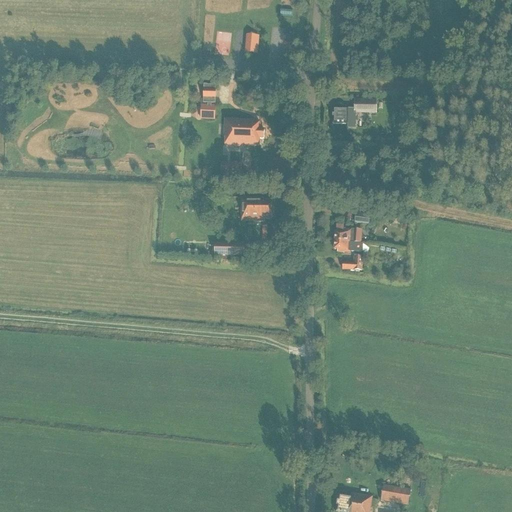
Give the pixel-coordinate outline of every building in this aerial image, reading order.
[(217,55),(231,55),(231,32),(217,32),(217,55)] [(258,54),(260,36),(246,35),(245,53),(258,54)] [(213,86),(207,86),(204,86),(203,104),(208,104),(208,105),(203,105),(202,119),(214,120),(215,106),(212,106),(212,104),(216,104),(216,86),(213,86)] [(377,114),(377,100),(355,100),(354,109),(348,109),(333,109),(333,124),(348,124),(348,116),(354,116),(354,113),(377,114)] [(264,139),(265,130),(260,130),(260,123),(254,122),(254,121),(225,119),(224,138),(226,138),(226,146),(246,147),(246,146),(259,146),(259,139),(264,139)] [(241,180),(242,164),(222,163),(221,178),(241,180)] [(272,219),(272,201),(263,201),(263,198),(242,198),(241,214),(242,214),(242,221),(262,221),(262,219),(272,219)] [(369,225),(371,215),(356,213),(355,223),(369,225)] [(347,242),(361,244),(362,230),(355,230),(355,231),(343,230),(344,226),(337,225),(336,232),(335,232),(335,242),(347,242)] [(243,242),(243,227),(235,227),(235,232),(233,231),(233,241),(243,242)] [(361,251),(361,244),(347,242),(335,242),(334,249),(338,250),(337,252),(350,253),(351,247),(354,247),(353,251),(361,251)] [(241,244),(212,244),(212,257),(241,257),(241,244)] [(343,270),(362,271),(363,257),(354,257),(354,263),(343,263),(343,270)] [(408,506),(411,490),(384,485),(381,501),(408,506)] [(370,511),(372,497),(370,497),(351,494),(351,497),(339,495),(336,511),(370,511)]
